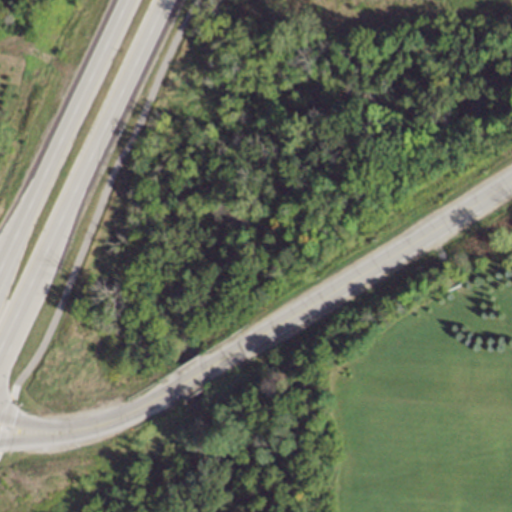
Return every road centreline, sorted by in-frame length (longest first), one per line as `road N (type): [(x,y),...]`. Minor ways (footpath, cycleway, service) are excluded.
road 1 (primary): [(0,355),(166,0)]
road 2 (tertiary): [(204,368),(511,180)]
road 3 (primary): [(124,0),(0,267)]
